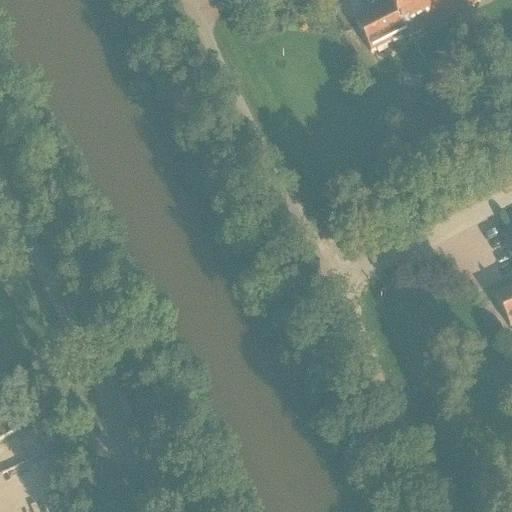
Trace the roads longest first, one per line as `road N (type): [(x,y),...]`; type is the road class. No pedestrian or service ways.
road 1 (unclassified): [(445,511),(186,0)]
road 2 (unclassified): [(166,511),(0,185)]
